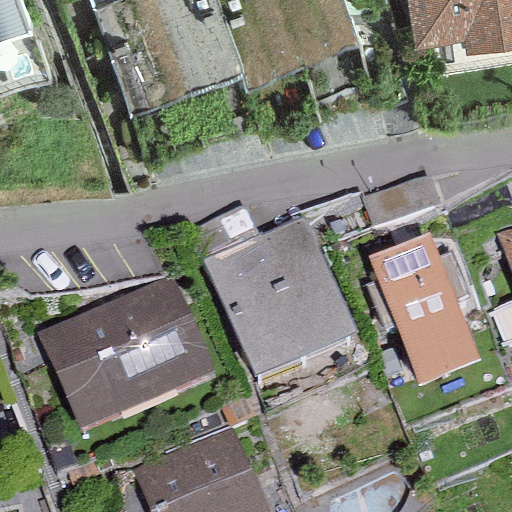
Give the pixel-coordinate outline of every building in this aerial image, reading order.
[(24,0),(0,0),(0,32),(32,20),(24,0)] [(185,87),(152,0),(114,0),(90,9),(129,109),(185,87)] [(242,66),(217,0),(152,0),(185,87),(242,66)] [(276,0),(217,0),(242,66),(248,83),(301,63),(276,0)] [(276,0),(301,63),(357,42),(341,0),(276,0)] [(511,0),(402,0),(406,37),(465,31),(470,62),(511,55),(511,0)] [(511,234),(498,240),(511,274),(511,234)] [(289,235),(206,271),(249,383),(336,346),(289,235)] [(437,257),(358,289),(377,342),(459,314),(437,257)] [(157,284),(30,335),(65,421),(191,367),(157,284)] [(170,472),(136,487),(143,511),(251,511),(223,442),(170,456),(170,472)]
